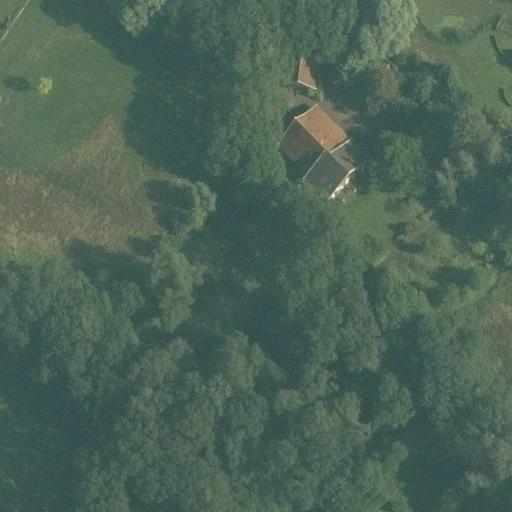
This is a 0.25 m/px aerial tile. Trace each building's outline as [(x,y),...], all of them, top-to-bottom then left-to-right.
[(279,36),(273,88),(321,94),(325,62),(327,41),(279,36)] [(277,148),(303,173),(311,166),(314,169),(318,165),(321,168),(336,153),(340,157),(347,150),(346,149),(311,114),(277,148)] [(511,140),(497,145),(507,180),(511,178),(511,140)] [(311,166),(303,173),(308,178),(304,183),(327,205),(368,163),(350,145),(346,149),(347,150),(340,157),(336,153),(321,168),(318,165),(314,169),(311,166)] [(329,305),(354,340),(374,327),(348,291),(329,305)] [(420,455),(420,435),(387,434),(387,455),(420,455)]
